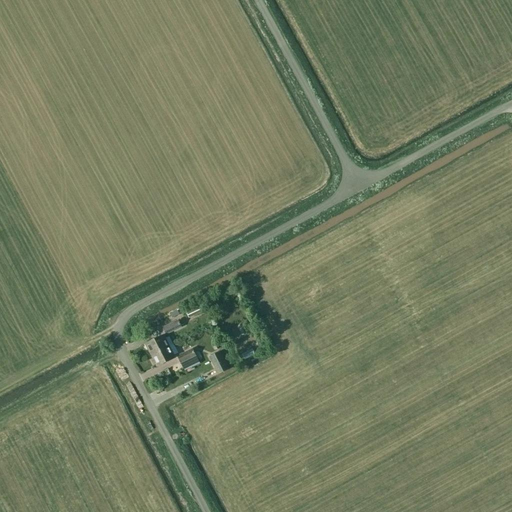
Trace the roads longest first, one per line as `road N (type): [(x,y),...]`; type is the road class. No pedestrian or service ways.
road 1 (unclassified): [(205,511),(123,356),(120,324),(132,309),(358,187)]
road 2 (unclassified): [(358,187),(257,0)]
road 3 (unclassified): [(358,187),(511,102)]
